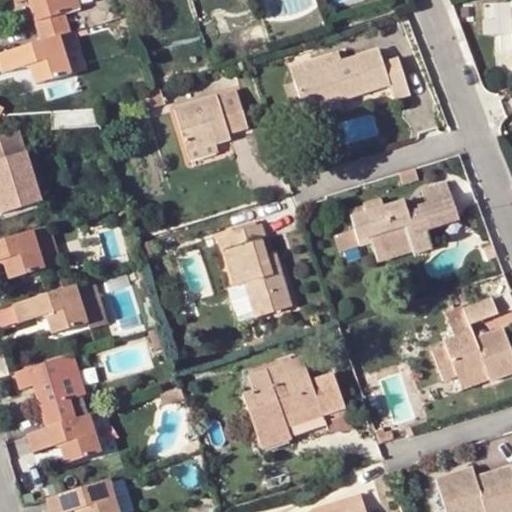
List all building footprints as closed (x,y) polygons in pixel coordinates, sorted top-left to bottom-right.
[(61,37),(72,34),(67,19),(82,13),(78,0),(17,0),(19,7),(30,3),(43,44),(61,37)] [(72,34),(61,37),(73,77),(88,72),(76,33),(72,34)] [(73,77),(61,37),(43,44),(0,57),(0,60),(6,76),(26,70),(34,73),(39,88),(73,77)] [(377,50),(339,62),(327,65),(325,57),(288,68),(300,105),(334,94),(337,103),(387,88),(391,101),(406,96),(394,59),(381,62),(377,50)] [(327,65),(339,62),(336,54),(325,57),(327,65)] [(153,90),(140,94),(145,109),(165,103),(160,88),(153,90)] [(185,155),(212,147),(228,142),(226,136),(245,130),(233,91),(172,109),(185,155)] [(337,109),(337,103),(334,94),(300,105),(304,118),(337,109)] [(215,153),(212,147),(185,155),(187,163),(215,153)] [(412,171),(397,176),(400,185),(415,180),(412,171)] [(0,241),(32,231),(37,230),(23,189),(6,195),(0,176),(0,241)] [(422,204),(447,196),(443,183),(419,191),(422,204)] [(453,215),(447,196),(422,204),(414,207),(415,211),(405,214),(405,210),(400,202),(381,208),(378,202),(361,207),(363,214),(348,219),(351,227),(357,244),(366,241),(368,246),(372,260),(408,249),(410,257),(430,251),(422,227),(453,215)] [(363,214),(361,207),(345,212),(348,219),(363,214)] [(270,275),(264,257),(259,242),(264,240),(258,226),(214,240),(218,254),(221,253),(233,287),(241,285),(251,320),(290,307),(279,272),(270,275)] [(59,266),(47,227),(37,230),(33,231),(46,270),(59,266)] [(337,250),(357,244),(351,227),(332,233),(337,250)] [(46,270),(33,231),(0,241),(0,263),(2,265),(8,282),(46,270)] [(358,249),(368,246),(366,241),(357,244),(358,249)] [(494,259),(490,247),(481,250),(485,262),(494,259)] [(273,255),(264,257),(270,275),(279,272),(273,255)] [(142,265),(135,267),(139,280),(146,277),(142,265)] [(95,279),(78,285),(88,323),(90,331),(109,325),(95,279)] [(88,323),(78,285),(13,305),(19,323),(41,317),(50,321),(54,334),(88,323)] [(442,346),(453,379),(482,369),(485,378),(487,383),(511,373),(511,358),(500,328),(472,339),(467,326),(496,316),(488,301),(443,314),(451,337),(440,341),(442,346)] [(162,327),(148,331),(153,351),(161,349),(164,360),(172,358),(162,327)] [(453,379),(442,346),(428,352),(444,394),(485,378),(482,369),(453,379)] [(84,394),(72,355),(15,372),(20,389),(32,385),(45,428),(74,419),(70,400),(84,394)] [(264,372),(269,385),(239,395),(257,444),(286,433),(288,440),(289,441),(324,429),(320,418),(342,410),(329,375),(308,382),(299,359),(264,372)] [(163,407),(184,400),(180,387),(159,394),(163,407)] [(97,452),(86,415),(74,419),(45,428),(25,434),(31,452),(49,445),(60,451),(63,462),(97,452)] [(375,431),(379,444),(394,439),(391,431),(384,433),(382,429),(375,431)] [(257,444),(256,445),(258,451),(288,440),(286,433),(257,444)] [(511,511),(511,475),(509,466),(492,472),(494,478),(475,484),(473,478),(470,468),(433,480),(443,511),(511,511)] [(494,478),(492,472),(473,478),(475,484),(494,478)] [(105,480),(115,511),(124,511),(133,509),(123,475),(105,480)] [(115,511),(105,480),(105,479),(45,497),(49,511),(67,511),(72,511),(74,511),(115,511)] [(308,511),(344,511),(343,507),(359,502),(358,496),(308,511)] [(362,511),(359,502),(343,507),(344,511),(362,511)]
